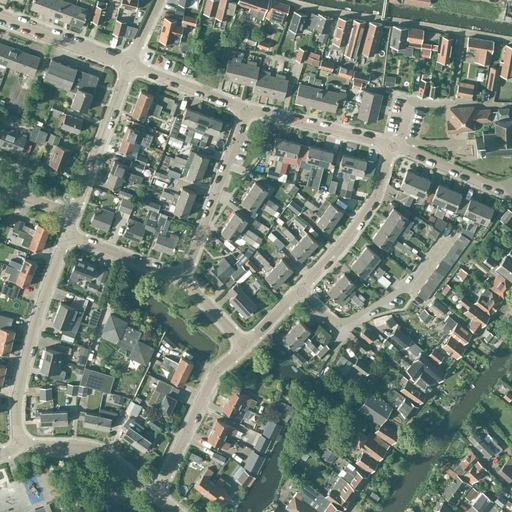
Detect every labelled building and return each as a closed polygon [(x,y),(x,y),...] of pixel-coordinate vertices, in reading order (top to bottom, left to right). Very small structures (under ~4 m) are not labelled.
[(44,14),(48,0),(33,0),(31,9),(44,14)] [(56,18),(63,1),(60,0),(48,0),(44,14),(56,18)] [(121,0),(120,7),(135,10),(137,0),(121,0)] [(220,0),(218,0),(205,0),(203,14),(227,19),(229,11),(233,13),(236,2),(231,1),(231,0),(220,0)] [(270,1),(267,0),(239,0),(238,4),(250,9),(248,14),(263,19),(270,1)] [(69,23),(76,6),(63,1),(56,18),(69,23)] [(289,7),(271,1),(268,10),(266,17),(284,23),(289,7)] [(88,13),(89,11),(76,6),(69,23),(82,28),(84,23),(87,24),(91,14),(88,13)] [(106,9),(97,7),(93,22),(102,25),(106,9)] [(301,32),(306,16),(295,12),(287,36),(293,38),(296,30),(301,32)] [(314,29),(319,15),(312,13),(307,29),(314,31),(314,29)] [(183,15),(181,22),(195,25),(196,18),(183,15)] [(328,33),(332,19),(319,15),(314,29),(322,31),(319,41),(326,43),(329,33),(328,33)] [(164,17),(159,40),(171,43),(173,34),(180,36),(183,26),(176,25),(177,21),(164,17)] [(345,46),(352,20),(339,18),(332,47),(340,49),(341,45),(345,46)] [(117,19),(113,33),(123,35),(133,38),(138,28),(126,24),(126,22),(117,19)] [(366,22),(353,20),(351,30),(363,34),(366,22)] [(373,56),(381,24),(369,22),(362,53),(373,56)] [(404,46),(407,29),(394,27),(390,45),(398,47),(397,51),(404,52),(403,54),(411,55),(413,48),(406,47),(404,46)] [(431,44),(421,42),(423,31),(409,29),(406,47),(413,48),(413,47),(430,49),(431,44)] [(363,34),(351,30),(345,55),(355,57),(356,54),(357,54),(363,34)] [(246,41),(255,45),(258,37),(248,34),(246,41)] [(449,63),(452,38),(443,37),(440,54),(437,53),(435,69),(441,70),(442,62),(449,63)] [(493,42),(468,37),(466,50),(476,51),(474,61),(489,64),(491,54),(493,42)] [(259,39),(257,46),(267,49),(269,42),(259,39)] [(0,64),(8,67),(14,49),(2,45),(0,50),(0,64)] [(511,46),(506,46),(503,62),(511,63),(511,46)] [(303,62),(304,60),(306,55),(307,50),(299,47),(295,59),(303,62)] [(21,72),(27,54),(14,49),(8,67),(21,72)] [(34,77),(40,59),(27,54),(21,72),(34,77)] [(231,81),(237,57),(232,56),(231,60),(228,59),(223,79),(231,81)] [(308,56),(306,63),(318,67),(320,60),(318,60),(308,56)] [(243,62),(240,62),(241,58),(237,57),(231,81),(239,83),(243,62)] [(320,60),(318,67),(331,71),(333,63),(321,59),(320,60)] [(246,84),(252,61),(247,60),(247,63),(243,62),(239,83),(246,84)] [(92,95),(99,78),(78,70),(52,61),(44,82),(72,92),(73,89),(78,91),(72,107),(87,112),(93,95),(92,95)] [(259,66),(256,65),(256,62),(252,61),(246,84),(253,86),(254,86),(257,72),(258,72),(259,66)] [(345,77),(348,69),(342,67),(339,75),(345,77)] [(260,94),(266,71),(261,69),(260,73),(258,72),(257,72),(254,86),(253,86),(252,92),(260,94)] [(351,79),(354,71),(348,69),(345,77),(351,79)] [(272,76),(269,75),(270,72),(266,71),(260,94),(268,96),(272,76)] [(368,83),(370,75),(354,72),(353,80),(368,83)] [(421,79),(417,95),(425,97),(429,81),(428,81),(430,73),(423,72),(421,79)] [(275,98),(281,74),(276,73),(275,77),(272,76),(268,96),(275,98)] [(288,80),(284,79),(285,75),(281,74),(275,98),(283,100),(288,80)] [(392,77),(386,77),(385,85),(394,86),(394,83),(391,83),(392,77)] [(468,83),(467,87),(458,85),(456,94),(471,97),(474,85),(468,83)] [(309,106),(313,87),(300,84),(295,103),(309,106)] [(430,84),(429,96),(437,97),(438,85),(430,84)] [(326,91),(324,90),(313,87),(309,106),(322,109),(326,91)] [(142,91),(138,103),(160,111),(162,106),(152,102),(154,95),(142,91)] [(337,103),(339,94),(326,91),(322,109),(335,112),(337,103)] [(379,108),(382,95),(364,91),(361,104),(379,108)] [(344,105),(347,94),(344,93),(340,92),(339,94),(337,103),(344,105)] [(174,102),(169,114),(176,116),(180,105),(174,102)] [(50,109),(62,114),(64,108),(53,103),(50,109)] [(160,111),(138,103),(133,115),(145,119),(148,113),(158,117),(160,113),(160,111)] [(376,122),(379,108),(361,104),(358,118),(376,122)] [(489,109),(481,110),(474,110),(474,107),(450,108),(451,132),(475,130),(475,121),(494,120),(497,120),(497,119),(499,119),(499,120),(509,119),(508,118),(509,118),(509,108),(498,109),(498,110),(489,111),(489,109)] [(194,126),(199,113),(188,109),(183,122),(187,123),(185,128),(189,130),(191,130),(193,125),(194,126)] [(206,130),(211,117),(199,113),(194,126),(193,125),(191,130),(196,132),(198,127),(205,130),(206,130)] [(78,134),(83,121),(67,116),(63,128),(78,134)] [(176,117),(169,135),(171,136),(176,138),(183,119),(176,117)] [(218,135),(223,122),(211,117),(206,130),(205,130),(201,140),(202,141),(206,142),(210,132),(218,135)] [(482,137),(475,138),(476,148),(484,147),(485,152),(502,151),(502,152),(504,152),(504,151),(508,151),(508,152),(510,152),(510,151),(511,150),(511,119),(511,118),(509,118),(508,118),(509,119),(499,120),(499,119),(497,119),(497,120),(494,120),(494,121),(493,121),(493,123),(495,123),(495,130),(490,130),(490,129),(488,129),(488,130),(484,130),(484,129),(482,129),(482,137)] [(35,124),(29,139),(35,141),(35,140),(39,129),(40,127),(35,124)] [(153,135),(141,131),(129,126),(125,138),(146,147),(147,146),(148,147),(153,135)] [(39,129),(35,140),(42,143),(47,132),(39,129)] [(2,130),(0,134),(0,145),(19,154),(25,139),(9,133),(2,130)] [(168,135),(162,133),(159,141),(165,143),(168,135)] [(58,146),(61,139),(51,135),(48,143),(58,146)] [(171,136),(169,143),(181,147),(183,140),(176,138),(171,136)] [(144,152),(146,147),(125,138),(121,150),(130,154),(133,147),(144,152)] [(281,173),(288,141),(276,138),(273,153),(279,154),(278,160),(277,159),(274,171),(268,169),(266,176),(278,179),(280,172),(281,173)] [(300,144),(288,141),(281,173),(285,174),(289,161),(294,163),(296,158),(300,144)] [(64,170),(71,151),(59,146),(51,165),(64,170)] [(309,146),(306,161),(312,162),(306,185),(312,187),(316,169),(317,163),(318,163),(322,149),(309,146)] [(317,163),(316,169),(322,170),(323,165),(330,166),(333,152),(322,149),(318,163),(317,163)] [(187,159),(185,163),(205,170),(209,158),(190,151),(187,159)] [(133,154),(131,160),(142,164),(144,165),(146,158),(133,154)] [(347,189),(355,157),(343,154),(340,169),(346,170),(339,194),(345,196),(347,189)] [(355,157),(347,189),(351,190),(356,173),(363,174),(367,160),(355,157)] [(129,167),(140,171),(142,164),(131,160),(129,167)] [(116,161),(111,173),(127,179),(132,181),(139,184),(142,176),(127,171),(129,166),(116,161)] [(200,182),(205,170),(185,163),(185,164),(184,167),(190,170),(187,177),(200,182)] [(167,175),(171,176),(178,179),(180,173),(170,169),(167,175)] [(316,169),(312,187),(317,188),(322,170),(316,169)] [(407,203),(419,175),(408,170),(401,186),(405,187),(403,192),(398,190),(395,198),(404,202),(407,203)] [(171,176),(167,175),(155,171),(153,177),(169,182),(171,176)] [(127,179),(111,173),(107,185),(119,190),(122,183),(125,185),(126,183),(127,179)] [(424,196),(431,180),(419,175),(407,203),(404,202),(403,205),(408,207),(413,197),(416,198),(418,193),(424,196)] [(152,178),(151,183),(160,186),(162,182),(152,178)] [(331,180),(328,192),(334,193),(337,181),(331,180)] [(262,201),(262,200),(268,191),(256,183),(249,192),(262,201)] [(438,217),(451,189),(440,184),(433,200),(438,202),(436,207),(437,207),(434,215),(437,216),(438,217)] [(192,205),(197,193),(183,188),(181,195),(175,192),(174,194),(173,198),(192,205)] [(118,196),(130,200),(133,194),(120,189),(118,196)] [(434,225),(441,230),(447,222),(441,219),(445,211),(446,212),(449,207),(455,210),(462,194),(451,189),(438,217),(437,216),(434,225)] [(331,202),(331,203),(327,200),(330,196),(322,190),(318,196),(324,200),(322,203),(328,207),(324,212),(336,221),(343,211),(331,202)] [(434,193),(430,191),(426,201),(430,203),(434,193)] [(265,203),(262,200),(262,201),(249,192),(242,202),(255,211),(258,205),(262,208),(263,208),(272,215),(275,210),(265,203)] [(336,194),(333,198),(340,203),(343,198),(336,194)] [(187,217),(192,205),(173,198),(172,200),(171,203),(176,206),(174,212),(187,217)] [(468,235),(483,203),(471,198),(464,214),(469,216),(467,220),(469,221),(464,232),(468,235)] [(125,212),(129,201),(124,199),(120,210),(125,212)] [(142,206),(157,212),(160,205),(145,199),(142,206)] [(265,203),(275,210),(278,206),(268,199),(265,203)] [(286,205),(298,215),(303,209),(291,199),(286,205)] [(310,208),(313,203),(307,199),(303,204),(310,208)] [(131,214),(135,204),(129,201),(125,212),(131,214)] [(316,212),(318,208),(319,207),(313,203),(310,208),(315,212),(316,212)] [(486,224),(493,207),(483,203),(468,235),(471,237),(477,225),(479,226),(481,221),(486,224)] [(403,207),(400,210),(408,216),(411,212),(403,207)] [(336,221),(324,212),(318,208),(316,212),(315,212),(314,213),(321,217),(317,222),(330,231),(336,221)] [(404,224),(408,218),(394,208),(387,218),(411,235),(413,231),(406,227),(407,226),(404,224)] [(108,231),(114,216),(110,215),(111,212),(102,209),(101,212),(98,210),(92,225),(108,231)] [(511,211),(507,209),(499,220),(505,224),(511,213),(511,211)] [(160,234),(167,215),(160,212),(152,235),(159,238),(155,248),(163,251),(164,249),(174,253),(178,241),(160,234)] [(244,226),(248,221),(235,212),(229,222),(259,243),(262,238),(244,226)] [(292,220),(302,229),(306,224),(297,216),(292,220)] [(261,222),(253,217),(250,222),(258,227),(261,222)] [(141,242),(146,229),(153,231),(156,221),(154,220),(149,218),(148,218),(144,228),(142,227),(144,224),(134,221),(133,224),(130,222),(124,236),(141,242)] [(408,239),(411,235),(387,218),(380,229),(394,238),(397,233),(400,236),(401,234),(408,239)] [(23,231),(47,240),(51,228),(39,224),(37,230),(29,227),(23,225),(25,222),(16,219),(13,227),(21,230),(23,231)] [(229,222),(222,233),(234,241),(238,244),(243,243),(245,240),(252,245),(251,248),(254,250),(256,247),(259,243),(229,222)] [(286,235),(289,231),(284,226),(281,230),(286,235)] [(432,227),(429,231),(436,236),(439,232),(432,227)] [(308,232),(307,233),(302,229),(299,233),(303,237),(299,241),(310,252),(319,242),(308,232)] [(394,238),(380,229),(373,238),(387,248),(390,243),(394,246),(394,245),(409,254),(408,256),(410,257),(414,252),(404,245),(394,238)] [(42,252),(47,240),(23,231),(21,230),(19,236),(25,238),(22,244),(42,252)] [(291,240),(294,237),(295,236),(289,231),(286,235),(291,240)] [(271,232),(267,236),(273,241),(276,237),(271,232)] [(466,245),(469,240),(461,234),(457,240),(466,245)] [(299,241),(294,237),(291,240),(296,245),(291,250),(302,260),(310,252),(299,241)] [(462,250),(466,245),(457,240),(454,244),(462,250)] [(458,255),(462,250),(454,244),(450,249),(458,255)] [(373,267),(381,258),(367,246),(359,256),(373,267)] [(455,261),(458,255),(450,249),(447,254),(455,261)] [(259,253),(255,257),(261,262),(264,258),(259,253)] [(451,265),(455,261),(447,254),(443,259),(451,265)] [(511,259),(506,255),(498,265),(487,256),(483,261),(491,268),(495,270),(496,269),(511,281),(511,259)] [(372,267),(373,267),(359,256),(351,265),(365,276),(369,272),(372,274),(372,273),(379,278),(377,280),(386,288),(391,281),(382,275),(382,274),(375,269),(372,267)] [(33,275),(38,263),(26,258),(23,264),(10,259),(8,266),(33,275)] [(218,265),(207,275),(218,287),(229,277),(228,276),(230,274),(236,281),(249,270),(243,264),(243,263),(237,269),(235,270),(224,258),(217,264),(218,265)] [(261,262),(266,267),(269,263),(264,258),(261,262)] [(239,259),(233,264),(237,269),(243,263),(239,259)] [(245,264),(253,272),(258,268),(249,259),(245,264)] [(285,278),(294,269),(283,259),(274,268),(285,278)] [(447,270),(451,265),(443,259),(439,264),(447,270)] [(485,272),(489,268),(478,259),(474,263),(485,272)] [(70,280),(77,283),(80,277),(91,281),(96,267),(78,260),(70,280)] [(443,276),(447,270),(439,264),(435,269),(443,276)] [(33,275),(8,266),(6,271),(11,273),(9,279),(29,287),(33,275)] [(375,269),(382,274),(385,271),(378,266),(375,269)] [(277,287),(285,278),(274,268),(266,276),(277,287)] [(511,286),(511,283),(495,270),(491,268),(489,271),(496,276),(489,286),(503,298),(511,286)] [(104,282),(108,271),(102,269),(98,280),(104,282)] [(440,281),(443,276),(435,269),(432,274),(440,281)] [(351,288),(356,283),(345,273),(336,282),(346,292),(347,293),(351,296),(350,297),(355,302),(359,298),(354,293),(355,292),(351,288)] [(436,285),(440,281),(432,274),(428,279),(436,285)] [(432,291),(436,285),(428,279),(424,284),(432,291)] [(257,280),(252,284),(256,289),(261,285),(257,280)] [(346,292),(336,282),(328,291),(339,301),(347,293),(346,292)] [(96,293),(99,286),(90,283),(87,290),(96,293)] [(239,283),(229,291),(234,296),(230,300),(247,317),(258,306),(242,290),(244,288),(239,283)] [(447,283),(441,291),(447,295),(451,290),(455,293),(456,290),(447,283)] [(429,296),(432,291),(424,284),(421,290),(429,296)] [(13,286),(10,295),(16,297),(19,288),(13,286)] [(220,301),(228,294),(223,288),(215,295),(220,301)] [(490,315),(501,300),(488,290),(486,288),(480,296),(479,296),(474,303),(481,309),(490,315)] [(425,301),(429,296),(421,290),(417,295),(425,301)] [(480,309),(466,299),(461,295),(457,301),(462,304),(466,308),(463,312),(472,319),(467,326),(476,333),(481,327),(481,326),(489,316),(479,309),(480,309)] [(359,298),(355,302),(360,307),(364,303),(359,298)] [(446,307),(435,298),(427,308),(439,317),(446,307)] [(81,322),(87,306),(75,302),(73,307),(61,303),(57,313),(81,322)] [(427,323),(433,316),(427,310),(420,317),(427,323)] [(75,338),(81,322),(57,313),(53,324),(65,328),(63,334),(75,338)] [(110,313),(102,330),(103,330),(118,338),(116,343),(122,346),(120,348),(125,350),(126,348),(133,351),(131,357),(147,364),(154,348),(139,340),(143,332),(127,324),(128,322),(112,314),(110,313)] [(0,339),(12,343),(15,331),(10,329),(12,318),(0,314),(0,327),(0,328),(0,339)] [(390,315),(384,318),(388,325),(394,322),(390,315)] [(447,334),(449,332),(463,343),(471,333),(448,315),(444,320),(446,322),(442,326),(443,331),(447,334)] [(300,320),(291,329),(305,342),(316,353),(319,349),(322,346),(319,344),(317,347),(309,340),(310,339),(306,335),(310,330),(300,320)] [(389,335),(404,348),(412,339),(397,326),(389,335)] [(359,335),(369,343),(375,336),(365,327),(359,335)] [(296,351),(305,342),(291,329),(283,337),(296,351)] [(491,344),(497,337),(486,329),(482,333),(486,336),(484,338),(491,344)] [(70,343),(71,337),(59,334),(58,340),(70,343)] [(456,358),(465,347),(450,335),(441,346),(456,358)] [(161,341),(171,349),(175,344),(166,336),(161,341)] [(353,344),(364,352),(369,346),(358,337),(353,344)] [(12,343),(0,339),(0,352),(9,355),(12,343)] [(325,344),(317,353),(322,358),(331,348),(325,344)] [(70,354),(72,349),(59,345),(58,351),(46,348),(43,359),(62,364),(65,353),(70,354)] [(89,349),(81,346),(79,353),(87,355),(89,349)] [(437,364),(444,356),(434,348),(427,356),(430,359),(437,364)] [(291,355),(300,364),(305,359),(296,350),(291,355)] [(437,364),(430,359),(427,356),(421,350),(414,359),(415,360),(406,371),(416,378),(421,371),(423,368),(438,381),(446,372),(445,371),(437,364)] [(342,354),(334,365),(339,369),(347,358),(342,354)] [(182,357),(179,363),(165,356),(163,361),(188,374),(194,362),(182,357)] [(371,368),(358,358),(352,365),(365,375),(371,368)] [(61,369),(62,364),(43,359),(41,370),(53,373),(51,378),(64,382),(66,372),(61,369)] [(163,361),(160,367),(170,372),(167,377),(171,379),(183,385),(188,374),(163,361)] [(84,366),(80,383),(110,391),(114,374),(84,366)] [(339,382),(343,376),(333,370),(329,376),(339,382)] [(425,393),(435,382),(422,372),(415,381),(410,377),(408,380),(415,385),(425,393)] [(419,403),(425,394),(407,381),(408,380),(403,377),(400,381),(404,384),(400,389),(419,403)] [(176,398),(169,395),(173,386),(160,379),(155,389),(161,392),(154,406),(159,408),(159,409),(169,414),(176,398)] [(67,383),(66,393),(77,394),(78,385),(67,383)] [(79,385),(77,395),(86,396),(87,386),(79,385)] [(50,387),(39,388),(40,399),(51,399),(50,387)] [(252,398),(232,388),(227,398),(247,408),(249,405),(253,407),(256,401),(252,398)] [(418,406),(405,397),(393,389),(386,398),(390,401),(388,403),(409,418),(418,406)] [(392,407),(391,406),(370,392),(359,409),(379,423),(380,422),(381,422),(392,407)] [(503,396),(509,401),(511,396),(511,395),(507,392),(503,396)] [(116,396),(114,402),(122,404),(123,398),(116,396)] [(245,412),(247,408),(227,398),(222,408),(243,418),(246,412),(245,412)] [(294,407),(278,399),(272,410),(285,416),(284,420),(287,421),(294,407)] [(125,410),(137,416),(142,408),(130,401),(125,410)] [(66,417),(71,417),(71,411),(53,412),(54,424),(66,424),(66,417)] [(41,424),(54,424),(53,412),(36,413),(36,418),(41,418),(41,424)] [(95,427),(98,415),(81,412),(80,417),(85,418),(83,424),(95,427)] [(114,425),(115,419),(98,415),(95,427),(108,430),(109,424),(114,425)] [(147,422),(158,430),(164,423),(152,415),(147,422)] [(235,434),(237,429),(217,419),(212,429),(225,436),(228,431),(235,434)] [(271,419),(264,434),(275,439),(282,424),(271,419)] [(386,426),(381,422),(374,431),(391,443),(398,433),(386,426)] [(133,442),(140,433),(125,423),(122,428),(126,430),(122,435),(133,442)] [(224,439),(225,436),(212,429),(207,439),(228,449),(231,443),(224,439)] [(369,432),(366,436),(358,429),(351,440),(364,450),(356,462),(370,473),(378,463),(377,462),(389,445),(381,439),(374,434),(373,435),(369,432)] [(498,445),(498,444),(492,438),(488,442),(475,430),(467,438),(487,456),(495,448),(499,451),(502,448),(498,445)] [(151,448),(154,444),(140,433),(133,442),(143,449),(147,445),(151,448)] [(259,434),(253,446),(265,452),(271,439),(259,434)] [(309,455),(299,447),(295,453),(304,460),(309,455)] [(330,462),(335,455),(327,449),(322,456),(330,462)] [(265,455),(255,450),(252,456),(252,457),(247,468),(256,473),(265,455)] [(466,470),(478,457),(471,450),(459,463),(453,469),(461,476),(466,470)] [(211,459),(223,464),(226,457),(214,451),(211,459)] [(191,452),(189,457),(199,463),(202,457),(191,452)] [(366,478),(354,468),(355,467),(337,453),(335,455),(330,462),(340,469),(337,474),(340,476),(358,489),(366,478)] [(509,482),(511,478),(511,458),(510,457),(507,461),(497,471),(509,482)] [(443,462),(443,463),(448,467),(452,462),(446,458),(443,462)] [(290,459),(285,466),(289,468),(293,462),(290,459)] [(477,478),(485,468),(477,461),(469,470),(468,470),(463,475),(471,483),(477,478)] [(471,486),(457,475),(458,474),(448,467),(443,463),(439,467),(445,472),(445,471),(454,478),(442,494),(452,502),(463,488),(465,489),(463,492),(465,494),(471,486)] [(208,467),(194,485),(203,491),(212,480),(209,477),(214,471),(208,467)] [(244,469),(236,479),(245,486),(253,476),(244,469)] [(212,480),(203,491),(212,499),(215,495),(220,499),(226,491),(231,484),(227,481),(220,476),(215,482),(212,480)] [(340,476),(324,496),(342,509),(349,500),(349,501),(358,489),(340,476)] [(339,511),(342,509),(324,496),(296,477),(288,487),(293,491),(294,490),(296,492),(285,507),(292,511),(339,511)] [(488,484),(492,487),(497,481),(493,478),(488,484)] [(470,500),(478,491),(472,487),(465,496),(470,500)] [(482,492),(471,505),(473,507),(479,511),(484,511),(493,501),(484,494),(482,492)] [(500,496),(495,502),(500,506),(506,500),(500,496)] [(59,511),(55,500),(46,503),(48,508),(36,511),(35,511),(35,510),(28,511),(59,511)] [(451,511),(452,511),(442,502),(434,511),(435,511),(451,511)] [(140,511),(133,506),(132,508),(126,503),(122,508),(126,511),(140,511)]
